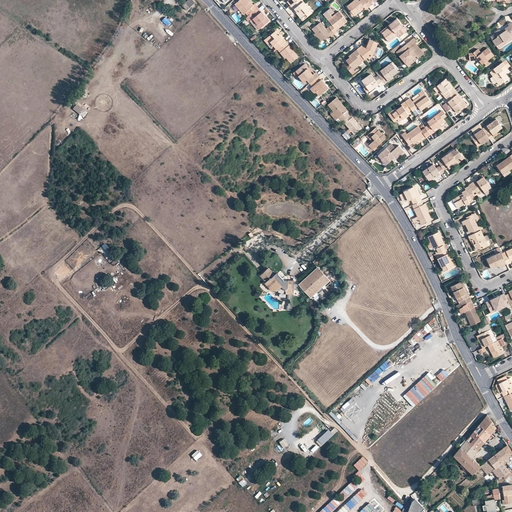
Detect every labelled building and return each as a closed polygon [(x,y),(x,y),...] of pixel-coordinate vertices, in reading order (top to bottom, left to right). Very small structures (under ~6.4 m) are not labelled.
[(193,0),(187,0),(182,6),(187,11),(195,2),(193,0)] [(252,7),(252,6),(246,0),(239,0),(235,4),(243,14),(252,7)] [(296,10),(297,11),(295,12),(299,17),(304,13),(309,10),(304,3),(301,0),(295,0),(290,4),(295,10),(296,10)] [(363,0),(360,0),(359,1),(358,0),(353,0),(346,6),(354,15),(357,13),(364,7),(365,9),(368,6),(363,0)] [(263,16),(264,16),(257,8),(250,13),(253,17),(252,19),(260,28),(267,22),(263,16)] [(335,30),(334,28),(341,23),(343,24),(346,21),(338,11),(327,19),(331,24),(328,26),(328,27),(334,34),(337,31),(335,30)] [(166,17),(162,21),(167,26),(171,23),(166,17)] [(404,26),(403,27),(397,19),(389,25),(390,27),(382,34),(387,40),(398,32),(401,36),(408,30),(404,26)] [(507,23),(503,27),(502,29),(501,30),(498,27),(494,31),(494,32),(490,35),(496,44),(504,39),(505,41),(511,35),(511,22),(510,19),(506,22),(507,23)] [(334,34),(328,27),(325,29),(319,22),(312,28),(315,32),(321,39),(324,38),(327,35),(328,36),(329,37),(334,34)] [(381,32),(382,34),(390,27),(389,25),(381,32)] [(279,35),(278,36),(274,32),(265,40),(269,44),(270,43),(276,50),(277,49),(286,41),(282,38),(279,35)] [(387,40),(389,42),(397,35),(399,38),(401,36),(398,32),(387,40)] [(418,42),(414,38),(398,51),(401,55),(400,56),(406,64),(416,55),(417,56),(422,53),(417,48),(414,48),(413,46),(416,43),(418,42)] [(369,43),(367,48),(364,47),(358,51),(365,60),(368,58),(370,56),(372,57),(377,46),(378,43),(370,40),(369,43)] [(291,63),(299,57),(286,41),(277,49),(279,53),(281,52),(286,58),(291,63)] [(413,46),(414,48),(417,48),(422,53),(423,52),(416,43),(413,46)] [(492,54),(486,47),(480,52),(477,48),(472,52),(468,52),(468,58),(474,57),(476,56),(477,57),(477,58),(477,59),(481,63),(482,62),(484,64),(487,62),(485,60),(492,54)] [(350,66),(354,70),(363,63),(362,62),(365,60),(358,51),(357,50),(351,55),(352,56),(350,58),(346,61),(350,66)] [(417,56),(416,55),(406,64),(408,67),(425,54),(423,52),(422,53),(417,56)] [(398,70),(391,61),(376,72),(380,77),(384,82),(388,79),(387,78),(392,74),(396,71),(398,70)] [(506,68),(502,61),(492,69),(491,67),(489,69),(490,71),(489,72),(492,76),(496,81),(498,84),(507,77),(505,73),(503,74),(501,72),(506,68)] [(315,73),(313,75),(308,69),(309,68),(305,64),(297,71),(300,75),(298,76),(304,82),(307,80),(310,83),(319,76),(316,72),(315,73)] [(380,77),(375,80),(370,73),(361,80),(366,86),(369,90),(371,89),(375,87),(379,84),(380,86),(384,83),(384,82),(380,77)] [(314,93),(316,91),(318,92),(321,94),(329,88),(319,76),(310,83),(312,86),(310,88),(314,93)] [(444,78),(436,85),(440,89),(438,90),(442,94),(445,97),(446,97),(455,89),(452,85),(450,86),(444,78)] [(457,112),(466,105),(457,93),(458,92),(455,89),(446,97),(448,100),(448,101),(457,112)] [(418,105),(421,109),(431,101),(424,91),(420,94),(414,99),(415,101),(418,105)] [(458,92),(457,93),(466,105),(467,104),(458,92)] [(333,111),(338,117),(341,121),(350,114),(336,97),(327,105),(333,111)] [(409,97),(405,100),(411,108),(412,109),(416,106),(413,102),(409,97)] [(401,103),(402,105),(396,109),(389,115),(393,120),(396,117),(397,119),(398,121),(408,113),(407,111),(411,108),(405,100),(401,103)] [(446,102),(442,105),(447,111),(451,108),(446,102)] [(73,109),(76,112),(74,115),(81,120),(87,112),(77,104),(73,109)] [(336,120),(339,123),(341,121),(338,117),(333,111),(330,113),(331,114),(336,120)] [(438,112),(427,120),(429,123),(425,126),(431,134),(434,130),(433,128),(437,125),(440,123),(444,120),(438,112)] [(343,124),(345,123),(354,134),(360,129),(356,124),(357,123),(350,114),(341,121),(343,124)] [(494,137),(493,134),(502,127),(496,119),(487,125),(491,131),(487,134),(490,138),(491,139),(494,137)] [(431,134),(425,126),(421,129),(418,125),(407,133),(413,142),(419,138),(421,137),(424,134),(426,137),(431,134)] [(377,126),(369,133),(374,140),(370,144),(373,148),(387,136),(384,133),(383,134),(381,131),(377,126)] [(471,137),(478,146),(490,138),(487,134),(483,129),(471,137)] [(386,147),(390,152),(396,147),(391,143),(386,147)] [(394,157),(396,158),(404,151),(399,144),(396,147),(390,152),(386,147),(378,155),(381,159),(386,164),(392,159),(394,157)] [(462,156),(456,148),(438,160),(441,165),(445,170),(449,167),(450,168),(458,163),(456,160),(462,156)] [(511,156),(511,155),(497,165),(503,174),(511,167),(511,156)] [(437,168),(434,164),(423,171),(428,179),(435,174),(436,176),(440,173),(441,174),(446,171),(445,170),(441,165),(437,168)] [(484,177),(480,179),(477,181),(476,180),(469,185),(470,186),(474,194),(482,189),(485,192),(491,187),(484,177)] [(422,201),(417,191),(415,191),(413,186),(404,191),(404,192),(408,201),(411,199),(414,204),(421,201),(422,201)] [(463,192),(464,194),(462,196),(461,194),(455,197),(457,200),(454,201),(457,206),(465,202),(466,203),(470,201),(469,199),(472,198),(472,199),(475,197),(474,194),(470,186),(466,189),(467,190),(463,192)] [(452,211),(457,209),(453,200),(448,202),(452,211)] [(426,212),(428,212),(424,204),(423,204),(421,201),(414,204),(412,205),(417,216),(420,222),(421,225),(430,221),(426,212)] [(464,220),(466,224),(469,231),(467,232),(468,235),(480,230),(478,226),(475,221),(479,220),(476,213),(472,214),(473,216),(467,219),(464,220)] [(488,246),(486,241),(481,230),(480,230),(468,235),(470,240),(472,240),(476,249),(482,246),(483,248),(488,246)] [(445,245),(439,232),(428,237),(431,243),(434,249),(436,253),(437,253),(445,249),(443,245),(445,245)] [(101,253),(109,248),(106,243),(98,249),(101,253)] [(511,261),(511,260),(511,259),(511,247),(506,250),(508,253),(503,255),(505,261),(506,263),(511,261)] [(439,257),(438,258),(444,271),(453,266),(448,254),(446,249),(445,249),(437,253),(439,257)] [(491,268),(498,265),(505,261),(503,255),(501,252),(499,253),(487,259),(491,268)] [(319,267),(299,285),(312,298),(321,290),(330,281),(319,267)] [(288,281),(285,281),(278,273),(276,275),(270,268),(260,276),(266,283),(265,284),(272,291),(277,292),(280,295),(280,297),(286,298),(287,295),(300,295),(299,285),(294,284),(294,281),(288,280),(288,281)] [(463,306),(471,300),(462,281),(452,286),(459,301),(460,301),(463,306)] [(491,300),(495,309),(509,303),(505,295),(504,294),(491,300)] [(495,309),(491,300),(486,303),(491,314),(510,305),(509,303),(495,309)] [(461,313),(465,312),(471,325),(480,321),(474,307),(469,309),(466,305),(459,309),(461,313)] [(428,324),(413,336),(418,341),(433,329),(428,324)] [(488,324),(477,329),(479,335),(488,330),(491,329),(488,324)] [(92,326),(88,330),(92,335),(97,331),(92,326)] [(488,346),(494,343),(488,330),(479,335),(483,342),(480,343),(483,348),(485,347),(488,346)] [(413,337),(408,340),(412,346),(417,342),(413,337)] [(488,346),(491,353),(493,352),(495,357),(504,353),(501,347),(505,345),(502,339),(498,341),(494,343),(488,346)] [(445,353),(454,365),(457,362),(448,351),(445,353)] [(510,393),(508,389),(511,387),(511,382),(511,383),(510,383),(508,379),(500,383),(501,386),(504,391),(502,392),(504,396),(510,393)] [(357,394),(334,414),(341,422),(359,406),(360,406),(364,403),(357,394)] [(496,427),(487,414),(479,423),(490,435),(496,427)] [(490,435),(479,423),(473,431),(484,442),(490,435)] [(473,431),(466,439),(477,450),(484,442),(473,431)] [(466,439),(460,446),(472,457),(477,450),(466,439)] [(511,451),(507,444),(494,454),(501,462),(502,462),(504,460),(511,453),(511,451)] [(460,446),(453,455),(461,463),(466,468),(471,473),(472,474),(480,467),(481,466),(472,457),(460,446)] [(494,454),(488,459),(495,468),(496,468),(502,463),(502,462),(501,462),(494,454)] [(364,458),(303,511),(315,511),(369,463),(364,458)] [(488,459),(481,466),(480,467),(487,474),(492,470),(495,468),(488,459)] [(504,465),(502,463),(496,468),(495,468),(492,470),(498,477),(499,479),(509,471),(507,468),(504,465)] [(498,477),(492,470),(487,474),(486,475),(492,482),(498,477)] [(239,483),(243,487),(247,483),(243,479),(239,483)] [(511,485),(503,487),(505,500),(503,500),(503,505),(511,503),(511,485)] [(420,487),(415,491),(420,496),(425,492),(420,487)] [(495,498),(486,500),(488,511),(497,511),(497,508),(495,500),(495,498)] [(409,510),(413,511),(417,511),(421,511),(425,508),(416,499),(412,502),(409,510)] [(337,501),(324,511),(348,511),(350,510),(345,504),(342,506),(337,501)]
